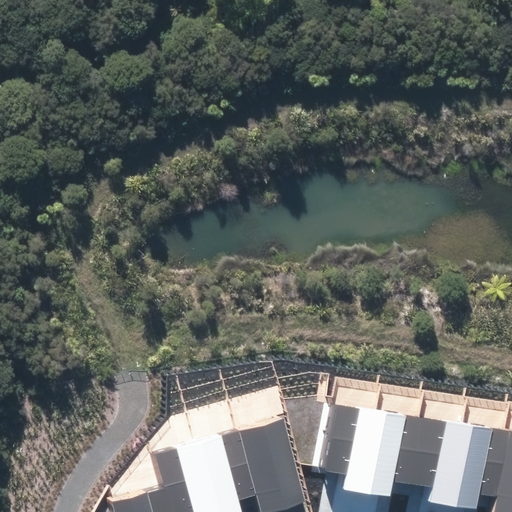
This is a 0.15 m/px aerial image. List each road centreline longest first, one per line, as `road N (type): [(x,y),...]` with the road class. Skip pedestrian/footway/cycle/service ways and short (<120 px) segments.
road 1 (track): [(66,511),(134,405),(117,315),(82,254),(79,224),(102,185),(253,109),(301,96),(511,99)]
road 2 (track): [(511,355),(300,309),(213,318)]
